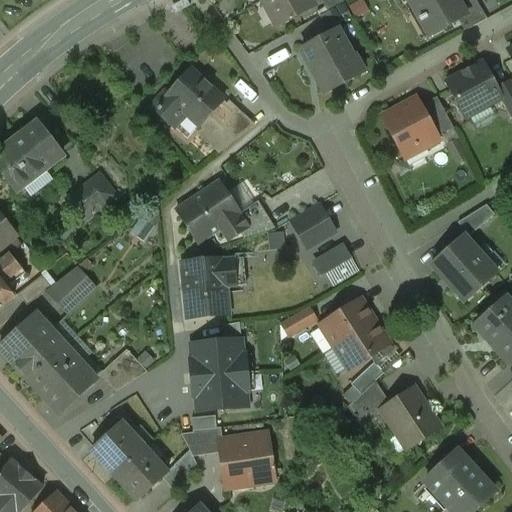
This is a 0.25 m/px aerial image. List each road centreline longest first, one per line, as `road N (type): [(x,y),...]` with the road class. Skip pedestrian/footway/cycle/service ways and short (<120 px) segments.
road 1 (residential): [(511,447),(331,121),(511,20)]
road 2 (residential): [(0,403),(100,511)]
road 3 (secondary): [(0,79),(108,0)]
